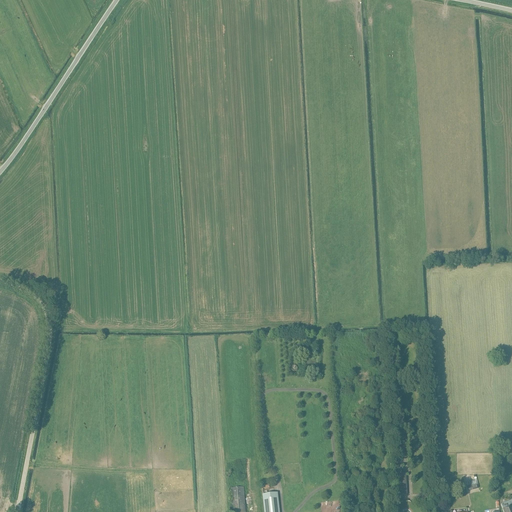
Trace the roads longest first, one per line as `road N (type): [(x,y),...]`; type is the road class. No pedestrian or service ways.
road 1 (unclassified): [(16,511),(47,316),(26,291),(0,281)]
road 2 (unclassified): [(0,172),(117,0)]
